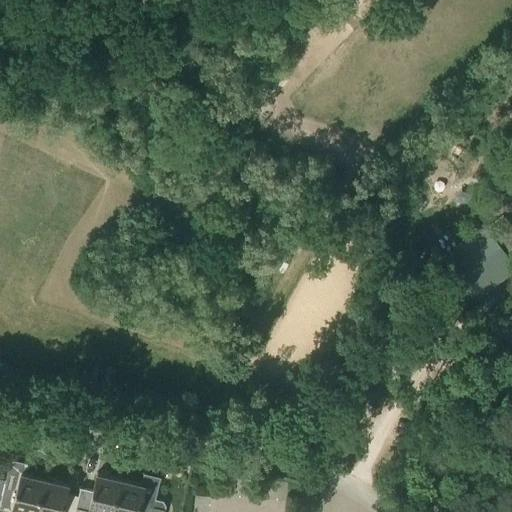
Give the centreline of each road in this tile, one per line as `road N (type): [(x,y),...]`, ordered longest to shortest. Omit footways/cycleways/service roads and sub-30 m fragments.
road 1 (residential): [(387,511),(350,485),(282,459),(0,420)]
road 2 (track): [(407,220),(303,386),(282,459)]
road 3 (track): [(494,303),(448,341),(394,407),(350,485)]
